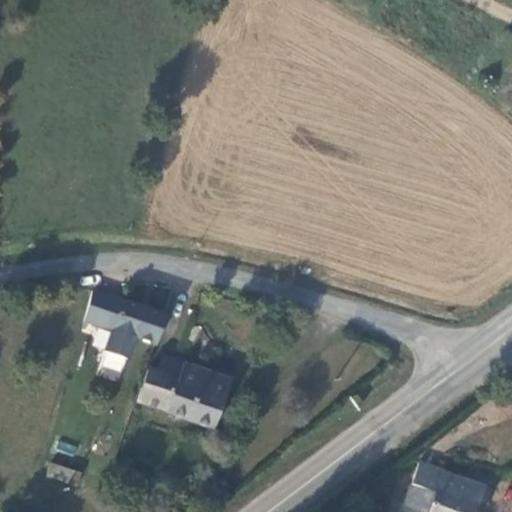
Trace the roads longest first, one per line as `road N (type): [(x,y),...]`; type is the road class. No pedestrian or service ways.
road 1 (unclassified): [(0,283),(96,267),(197,268),(419,333),(469,365)]
road 2 (tertiary): [(277,511),(469,365)]
